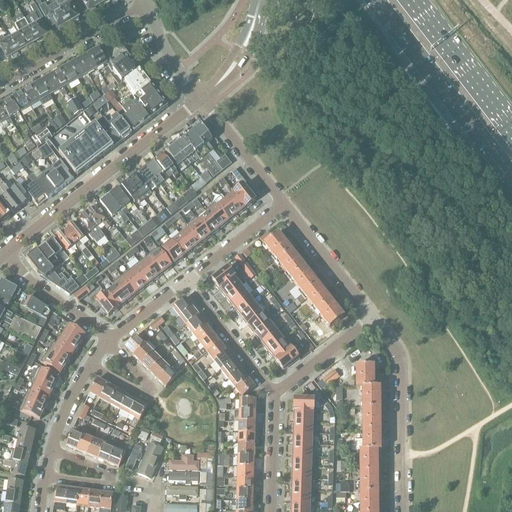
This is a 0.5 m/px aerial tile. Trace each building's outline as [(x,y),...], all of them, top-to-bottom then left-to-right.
[(57,0),(59,2),(56,3),(59,9),(67,24),(71,22),(72,23),(78,20),(77,18),(78,18),(72,7),(76,5),(73,0),(57,0)] [(95,0),(81,0),(88,12),(89,11),(90,13),(95,10),(95,8),(96,7),(98,6),(99,6),(95,0)] [(43,6),(39,8),(50,27),(54,25),(57,30),(58,29),(59,31),(65,27),(64,26),(67,24),(59,9),(56,3),(46,9),(44,6),(43,6)] [(24,19),(37,41),(38,43),(43,40),(43,38),(47,36),(41,25),(45,23),(35,4),(30,6),(34,13),(24,19)] [(17,29),(16,29),(28,49),(33,45),(33,44),(37,41),(24,19),(14,25),(17,29)] [(7,35),(9,38),(17,53),(21,51),(21,52),(28,49),(16,29),(7,35)] [(9,38),(0,43),(0,47),(6,59),(11,56),(12,58),(17,55),(16,53),(17,53),(9,38)] [(108,66),(109,68),(112,73),(114,72),(122,83),(122,82),(135,73),(130,67),(131,66),(128,61),(130,58),(124,51),(105,45),(100,48),(111,65),(108,66)] [(87,54),(88,55),(96,69),(106,64),(98,49),(94,51),(94,50),(87,54)] [(78,59),(78,60),(87,75),(96,69),(88,55),(85,56),(84,55),(78,59)] [(68,64),(69,66),(77,80),(87,75),(78,60),(76,62),(75,61),(68,64)] [(66,66),(59,70),(68,85),(77,80),(69,66),(66,67),(66,66)] [(53,75),(51,76),(59,91),(62,96),(66,94),(63,89),(68,85),(59,70),(53,73),(53,75)] [(139,105),(140,105),(150,120),(167,107),(139,70),(135,73),(122,82),(134,98),(139,105)] [(44,80),(41,81),(50,96),(59,91),(51,76),(50,75),(43,79),(44,80)] [(35,85),(33,86),(32,87),(40,102),(43,106),(52,101),(49,96),(50,96),(41,81),(40,80),(34,84),(35,85)] [(25,91),(22,92),(31,107),(40,102),(32,87),(31,86),(25,90),(25,91)] [(22,92),(22,91),(15,95),(16,96),(13,98),(21,113),(31,107),(22,92)] [(110,91),(106,94),(106,95),(103,97),(106,101),(113,96),(110,91)] [(93,102),(100,96),(97,92),(90,97),(93,102)] [(122,119),(134,133),(150,120),(140,105),(135,109),(127,98),(118,105),(127,116),(122,119)] [(0,104),(1,105),(9,120),(19,114),(11,99),(7,101),(7,100),(0,104)] [(82,104),(84,109),(91,103),(89,99),(82,104)] [(76,101),(68,105),(74,116),(82,111),(76,101)] [(101,107),(96,102),(92,105),(97,110),(101,107)] [(0,125),(1,125),(3,128),(11,123),(9,120),(1,105),(0,105),(0,125)] [(90,109),(85,112),(89,118),(94,114),(90,109)] [(107,116),(104,119),(122,142),(132,135),(116,114),(109,119),(107,116)] [(94,127),(85,115),(79,119),(78,117),(54,135),(48,140),(77,177),(114,149),(96,125),(94,127)] [(65,124),(59,116),(53,120),(58,128),(65,124)] [(104,119),(96,125),(114,149),(122,142),(104,119)] [(57,130),(51,120),(48,122),(54,132),(57,130)] [(33,133),(41,128),(37,122),(29,127),(33,133)] [(199,124),(191,131),(209,154),(213,151),(207,144),(212,140),(199,124)] [(38,148),(48,140),(54,135),(47,127),(31,139),(38,148)] [(191,131),(182,138),(194,154),(213,179),(222,171),(212,159),(209,154),(191,131)] [(35,148),(28,138),(22,142),(29,152),(35,148)] [(182,138),(174,145),(190,165),(193,163),(190,158),(194,154),(182,138)] [(42,147),(38,151),(42,156),(50,150),(49,148),(46,144),(45,145),(42,147)] [(174,145),(165,152),(178,168),(183,164),(186,168),(190,165),(174,145)] [(20,158),(26,154),(23,148),(17,152),(20,158)] [(39,155),(37,151),(32,155),(37,160),(41,157),(39,155)] [(17,162),(13,155),(8,158),(12,165),(17,162)] [(155,161),(154,161),(167,177),(171,173),(174,178),(178,175),(162,155),(160,157),(159,156),(155,160),(155,161)] [(212,159),(222,171),(231,165),(225,157),(220,160),(217,155),(212,159)] [(27,156),(22,160),(20,161),(25,167),(31,162),(27,156)] [(145,168),(160,186),(162,189),(166,186),(167,186),(171,183),(166,176),(165,177),(153,162),(152,163),(151,162),(147,165),(148,166),(145,168)] [(14,175),(23,168),(19,164),(10,171),(14,175)] [(65,186),(73,180),(64,167),(59,171),(55,165),(50,168),(65,186)] [(65,186),(50,168),(46,171),(48,173),(43,177),(56,193),(65,186)] [(139,173),(138,174),(147,186),(151,183),(156,189),(160,186),(145,168),(143,170),(142,169),(138,172),(139,173)] [(208,174),(201,179),(203,181),(206,184),(211,180),(212,180),(208,174)] [(56,193),(43,177),(38,181),(33,175),(29,178),(47,200),(56,193)] [(132,179),(129,181),(143,199),(147,197),(142,191),(146,188),(136,176),(135,176),(134,176),(132,177),(132,179)] [(25,191),(31,199),(37,207),(47,200),(29,178),(26,181),(29,185),(25,189),(26,190),(25,191)] [(206,184),(203,181),(201,179),(190,187),(192,189),(192,190),(195,193),(206,184)] [(0,188),(6,196),(1,199),(13,214),(13,213),(15,214),(18,212),(18,210),(21,207),(3,185),(0,180),(0,188)] [(144,200),(143,199),(129,181),(126,183),(125,183),(123,184),(122,186),(122,187),(134,203),(137,200),(140,203),(144,200)] [(3,185),(21,207),(25,205),(26,205),(29,203),(29,201),(30,200),(19,186),(14,190),(8,182),(3,185)] [(231,190),(233,194),(234,193),(246,208),(245,209),(246,209),(255,201),(240,182),(231,190)] [(118,189),(109,196),(125,216),(129,213),(124,208),(130,204),(118,189)] [(182,197),(187,203),(197,196),(195,194),(195,193),(192,190),(182,197)] [(237,215),(245,209),(246,208),(234,193),(233,194),(225,200),(237,215)] [(111,218),(117,213),(121,219),(123,225),(129,221),(125,216),(109,196),(100,203),(97,206),(108,220),(111,217),(111,218)] [(182,197),(174,204),(179,210),(187,203),(182,197)] [(196,200),(192,203),(195,207),(197,210),(201,207),(196,200)] [(228,222),(237,215),(225,200),(216,207),(228,222)] [(174,204),(166,210),(171,216),(179,210),(174,204)] [(204,212),(207,215),(207,214),(219,229),(228,222),(216,207),(214,204),(204,212)] [(0,224),(9,218),(0,205),(0,224)] [(95,207),(86,214),(97,228),(103,224),(107,229),(110,226),(95,207)] [(158,216),(163,223),(171,216),(166,210),(158,216)] [(105,237),(97,228),(86,214),(77,221),(92,240),(93,240),(96,244),(105,237)] [(207,215),(198,221),(210,236),(219,229),(207,214),(207,215)] [(153,230),(163,223),(158,216),(148,223),(153,230)] [(186,226),(189,229),(189,228),(201,243),(210,236),(198,221),(196,218),(186,226)] [(142,228),(137,232),(142,238),(143,239),(153,230),(148,223),(142,228)] [(74,224),(65,231),(75,244),(78,247),(81,245),(79,242),(85,237),(74,224)] [(189,228),(189,229),(180,236),(192,250),(201,243),(189,228)] [(65,231),(56,238),(67,251),(75,244),(65,231)] [(137,243),(142,238),(137,232),(132,236),(137,243)] [(286,244),(281,248),(278,245),(283,241),(283,240),(278,234),(272,238),(268,233),(259,240),(277,262),(291,251),(286,245),(287,244),(286,244)] [(180,236),(171,242),(171,243),(183,257),(192,250),(180,236)] [(48,244),(45,246),(61,266),(68,261),(53,240),(51,241),(50,240),(47,243),(48,244)] [(171,242),(162,249),(174,265),(183,258),(183,257),(171,243),(171,242)] [(119,257),(110,244),(105,248),(111,255),(108,258),(111,263),(119,257)] [(61,266),(45,246),(44,247),(43,246),(38,250),(39,251),(37,252),(53,272),(61,266)] [(249,247),(242,253),(246,259),(254,253),(249,247)] [(147,256),(162,274),(161,274),(162,275),(171,267),(156,248),(147,256)] [(85,257),(88,260),(92,257),(87,251),(83,254),(85,257)] [(296,257),(291,251),(277,262),(290,279),(304,267),(299,261),(300,261),(299,261),(294,265),(291,261),(296,257)] [(60,281),(53,272),(37,252),(28,259),(26,261),(37,275),(61,291),(68,285),(67,285),(67,284),(63,279),(60,281)] [(153,281),(161,274),(162,274),(147,256),(138,263),(153,281)] [(239,266),(243,271),(248,267),(244,262),(239,266)] [(144,288),(153,281),(138,263),(130,270),(144,288)] [(219,290),(234,278),(238,275),(230,266),(211,281),(219,290)] [(248,267),(243,271),(247,276),(252,272),(248,267)] [(309,274),(304,267),(290,279),(303,295),(317,284),(312,278),(313,278),(312,277),(307,281),(304,278),(309,274),(309,273),(309,274)] [(88,282),(99,274),(95,269),(84,278),(88,282)] [(135,295),(144,288),(130,270),(121,277),(135,295)] [(79,289),(88,282),(84,278),(82,275),(73,282),(75,285),(79,289)] [(126,302),(135,295),(121,277),(111,284),(114,288),(114,287),(126,302)] [(219,290),(226,299),(241,287),(234,278),(219,290)] [(15,288),(1,281),(0,282),(0,295),(11,301),(12,300),(13,301),(16,296),(14,295),(17,290),(15,288)] [(72,281),(67,284),(67,285),(68,285),(61,291),(69,297),(79,289),(75,285),(73,282),(72,281)] [(246,283),(242,286),(249,294),(253,291),(246,283)] [(320,298),(319,296),(317,294),(323,290),(322,290),(317,284),(303,295),(316,312),(330,300),(326,294),(325,294),(320,298)] [(114,287),(114,288),(105,294),(117,309),(126,302),(114,287)] [(241,287),(226,299),(233,308),(248,296),(241,287)] [(73,297),(78,302),(89,293),(85,288),(73,297)] [(118,309),(117,309),(105,294),(103,291),(93,298),(108,317),(118,309)] [(0,295),(0,309),(3,311),(5,307),(8,308),(11,301),(0,295)] [(233,308),(240,316),(255,305),(248,296),(233,308)] [(47,321),(51,313),(29,298),(26,303),(23,301),(21,306),(26,308),(26,309),(28,310),(28,311),(32,313),(40,318),(45,320),(47,321)] [(172,308),(179,317),(192,308),(185,299),(172,308)] [(335,307),(330,300),(316,312),(326,324),(329,328),(334,324),(343,317),(338,311),(339,311),(338,310),(333,314),(330,311),(336,307),(335,306),(335,307)] [(240,316),(247,325),(262,314),(262,313),(255,305),(240,316)] [(285,309),(289,315),(294,311),(290,305),(285,309)] [(192,308),(179,317),(186,326),(199,317),(192,308)] [(0,309),(0,327),(1,324),(2,323),(0,322),(0,321),(2,318),(12,323),(12,324),(8,331),(21,337),(34,344),(41,330),(36,327),(30,324),(13,316),(3,311),(0,309)] [(247,325),(254,334),(269,323),(272,321),(265,311),(262,313),(262,314),(247,325)] [(40,318),(32,313),(29,317),(38,322),(40,318)] [(186,326),(193,335),(206,326),(199,317),(186,326)] [(36,327),(41,330),(45,320),(40,318),(38,322),(36,327)] [(160,318),(155,322),(159,327),(164,323),(160,318)] [(153,332),(159,327),(155,322),(149,327),(153,332)] [(254,334),(261,343),(276,332),(269,323),(254,334)] [(69,326),(62,336),(78,346),(85,336),(69,326)] [(196,348),(200,344),(213,335),(206,326),(193,335),(197,340),(193,344),(196,348)] [(261,343),(268,352),(283,341),(283,340),(276,332),(261,343)] [(140,341),(136,337),(125,348),(133,356),(150,339),(146,335),(140,341)] [(220,343),(213,335),(200,344),(204,349),(193,357),(196,361),(207,353),(220,343)] [(72,356),(78,346),(62,336),(56,345),(72,356)] [(170,339),(173,344),(175,346),(179,343),(174,336),(170,339)] [(293,347),(286,338),(283,340),(283,341),(268,352),(275,361),(293,347)] [(150,339),(133,356),(141,364),(152,353),(144,345),(150,339)] [(53,343),(47,353),(66,365),(72,356),(56,345),(53,343)] [(207,353),(214,362),(227,352),(220,343),(207,353)] [(27,357),(32,348),(27,345),(22,354),(27,357)] [(184,357),(188,354),(181,345),(177,348),(184,357)] [(293,346),(293,347),(275,361),(282,371),(301,356),(293,346)] [(173,356),(176,360),(180,358),(175,351),(171,354),(172,356),(173,356)] [(233,361),(227,352),(214,362),(221,371),(233,361)] [(27,357),(22,354),(20,353),(13,367),(20,371),(27,357)] [(47,353),(40,363),(59,375),(66,365),(47,353)] [(149,372),(160,361),(152,353),(141,364),(149,372)] [(157,380),(168,369),(160,361),(149,372),(157,380)] [(221,371),(228,380),(240,370),(233,361),(221,371)] [(8,372),(17,377),(20,371),(7,364),(4,370),(8,372)] [(192,368),(197,375),(201,372),(196,365),(192,368)] [(374,376),(374,375),(373,375),(373,367),(355,367),(355,389),(362,389),(362,388),(373,388),(373,381),(374,381),(374,380),(366,380),(366,376),(374,376)] [(32,380),(36,381),(53,389),(58,378),(37,369),(32,380)] [(165,388),(176,377),(168,369),(157,380),(165,388)] [(247,379),(240,370),(228,380),(235,389),(247,379)] [(322,380),(327,386),(338,378),(333,371),(322,380)] [(242,398),(254,388),(247,379),(235,389),(242,398)] [(89,394),(99,399),(107,385),(97,380),(89,394)] [(31,392),(49,399),(53,389),(36,381),(31,391),(31,392)] [(205,384),(211,392),(215,390),(209,381),(205,384)] [(99,399),(109,405),(117,391),(107,385),(99,399)] [(373,401),(373,399),(373,397),(380,397),(380,396),(379,396),(379,388),(373,388),(362,388),(362,389),(362,410),(380,409),(380,402),(380,401),(373,401)] [(28,390),(23,400),(44,410),(49,399),(31,392),(31,391),(28,390)] [(109,405),(119,410),(127,396),(117,391),(109,405)] [(317,400),(320,397),(316,391),(312,394),(317,400)] [(119,410),(129,416),(137,402),(127,396),(119,410)] [(293,412),(313,412),(313,400),(294,399),(293,412)] [(44,410),(23,400),(18,411),(39,420),(44,410)] [(239,411),(255,412),(255,401),(239,400),(239,411)] [(134,431),(139,422),(147,407),(137,402),(129,416),(134,418),(129,428),(134,431)] [(380,422),(373,422),(373,418),(380,418),(380,417),(380,409),(362,410),(362,431),(380,431),(380,423),(380,422)] [(0,416),(10,419),(12,412),(2,410),(0,416)] [(103,416),(93,411),(91,416),(101,421),(103,416)] [(239,423),(254,423),(255,412),(239,411),(234,411),(233,423),(239,423)] [(313,412),(293,412),(294,412),(293,423),(312,424),(313,412)] [(0,416),(0,423),(16,427),(18,421),(0,416)] [(238,434),(254,435),(254,423),(239,423),(238,434)] [(312,435),(312,424),(293,423),(293,434),(312,435)] [(18,439),(33,442),(35,432),(21,428),(20,429),(21,429),(19,439),(18,439)] [(140,428),(139,431),(136,437),(146,441),(148,435),(150,432),(140,428)] [(83,436),(72,431),(66,446),(76,450),(83,436)] [(380,444),(380,443),(374,443),(373,439),(380,439),(380,438),(380,431),(362,431),(362,451),(380,451),(380,444)] [(153,434),(152,437),(149,443),(159,447),(161,441),(163,438),(153,434)] [(238,445),(254,446),(254,435),(238,434),(238,445)] [(312,446),(312,435),(293,434),(293,446),(312,446)] [(93,440),(83,436),(76,450),(87,455),(93,440)] [(30,454),(33,442),(18,439),(18,440),(16,450),(15,450),(15,451),(30,454)] [(97,459),(104,445),(93,440),(87,455),(97,459)] [(108,464),(114,449),(115,448),(104,443),(104,445),(97,459),(108,464)] [(108,464),(115,467),(118,468),(124,454),(128,446),(124,444),(121,452),(114,449),(108,464)] [(143,458),(147,450),(133,444),(125,463),(122,470),(124,471),(135,476),(143,458)] [(150,482),(163,451),(149,445),(147,450),(143,458),(135,476),(150,482)] [(237,457),(253,457),(254,446),(238,445),(237,457)] [(200,460),(200,470),(207,470),(212,471),(213,460),(213,447),(206,446),(206,454),(196,454),(196,459),(200,460)] [(311,458),(312,446),(293,446),(292,457),(311,458)] [(30,454),(15,451),(12,450),(9,461),(13,462),(27,466),(30,454)] [(378,465),(377,465),(371,465),(371,460),(378,460),(377,459),(377,458),(380,458),(380,451),(362,451),(359,451),(359,473),(377,473),(377,465),(378,465)] [(237,468),(253,469),(253,457),(237,457),(237,468)] [(311,469),(311,458),(292,457),(292,469),(311,469)] [(13,462),(9,461),(5,460),(3,466),(11,468),(10,473),(9,474),(24,478),(27,466),(13,462)] [(169,463),(169,474),(199,475),(199,464),(169,463)] [(237,479),(253,480),(253,469),(237,468),(237,479)] [(310,481),(311,469),(292,469),(291,480),(310,481)] [(378,486),(378,485),(371,485),(371,481),(378,481),(378,480),(377,480),(377,473),(359,473),(360,494),(377,494),(377,486),(378,486)] [(168,485),(199,486),(199,475),(169,474),(168,485)] [(200,474),(200,487),(203,487),(206,487),(211,487),(212,487),(213,475),(212,475),(212,474),(200,474)] [(236,491),(252,491),(253,480),(237,479),(236,491)] [(7,492),(21,495),(23,483),(9,480),(8,481),(9,481),(7,492)] [(310,492),(310,481),(291,480),(291,491),(310,492)] [(340,484),(340,494),(345,494),(349,494),(349,484),(340,484)] [(65,505),(67,489),(56,488),(54,503),(65,505)] [(165,498),(198,499),(198,489),(166,488),(165,498)] [(65,505),(76,507),(78,491),(67,489),(65,505)] [(90,492),(78,491),(76,507),(87,508),(90,492)] [(203,502),(206,502),(212,502),(212,491),(202,491),(199,491),(199,501),(203,502)] [(236,502),(252,503),(252,491),(236,491),(236,502)] [(310,503),(310,492),(291,491),(291,503),(310,503)] [(19,506),(21,495),(7,492),(7,493),(5,504),(5,503),(5,504),(19,506)] [(101,494),(90,492),(87,508),(99,510),(101,494)] [(101,494),(99,510),(98,511),(110,511),(112,495),(101,494)] [(378,506),(372,506),(371,506),(371,502),(378,502),(377,494),(360,494),(359,511),(377,511),(377,507),(378,507),(378,506)] [(117,496),(114,511),(126,511),(129,498),(117,496)] [(198,511),(211,511),(212,502),(206,502),(203,502),(203,503),(203,505),(199,505),(198,511)] [(251,511),(252,503),(236,502),(236,503),(233,502),(232,511),(251,511)] [(309,511),(310,503),(291,503),(290,511),(309,511)]
